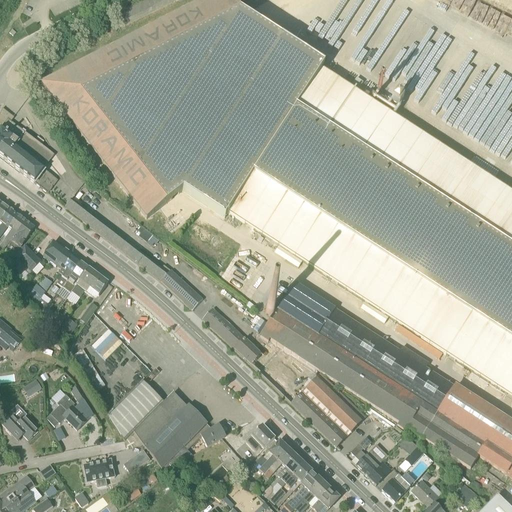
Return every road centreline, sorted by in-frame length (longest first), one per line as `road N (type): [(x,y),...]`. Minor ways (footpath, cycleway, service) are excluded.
road 1 (secondary): [(379,511),(188,327),(50,216)]
road 2 (unclassified): [(0,75),(30,42),(117,0)]
